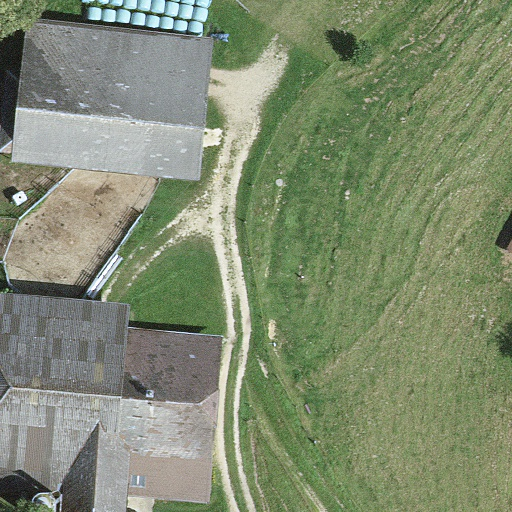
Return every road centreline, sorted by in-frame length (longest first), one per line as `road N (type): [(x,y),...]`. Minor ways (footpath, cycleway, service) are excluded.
road 1 (track): [(322,0),(246,124),(225,193),(239,320),(230,448),(245,511)]
road 2 (track): [(224,210),(151,245),(108,303)]
